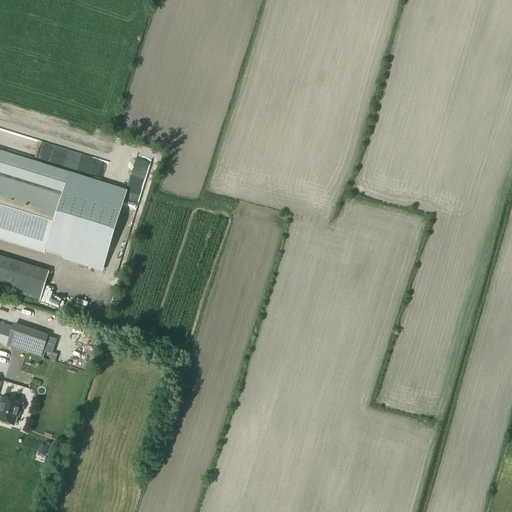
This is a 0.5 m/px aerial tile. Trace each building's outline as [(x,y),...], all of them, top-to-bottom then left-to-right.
[(68,175),(0,154),(0,238),(44,252),(68,175)] [(98,237),(104,192),(87,189),(80,234),(98,237)] [(73,248),(86,256),(90,249),(77,241),(73,248)] [(49,271),(0,255),(0,289),(39,302),(49,271)] [(0,344),(40,358),(47,339),(12,327),(11,331),(1,328),(2,324),(0,323),(0,344)] [(18,417),(22,405),(1,399),(1,400),(0,400),(0,405),(1,406),(1,407),(0,408),(0,421),(1,422),(1,424),(6,425),(9,426),(9,424),(14,426),(14,425),(17,416),(18,417)]
